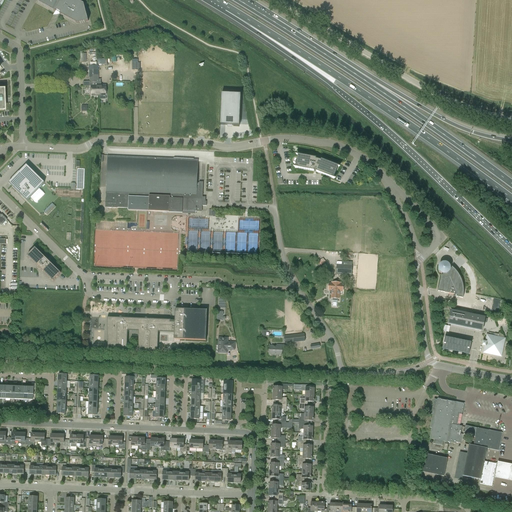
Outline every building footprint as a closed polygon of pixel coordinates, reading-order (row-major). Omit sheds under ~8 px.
[(88,21),(84,4),(76,0),(36,0),(36,1),(55,11),(72,21),(77,24),(88,21)] [(98,66),(89,66),(89,82),(83,82),(83,86),(91,86),(91,96),(99,96),(98,83),(99,83),(99,82),(98,79),(98,66)] [(244,96),(225,96),(225,128),(244,128),(244,96)] [(295,167),(313,171),(314,170),(316,171),(334,178),(333,178),(338,166),(338,167),(338,166),(321,159),(320,160),(316,159),(316,158),(297,154),(297,155),(295,167)] [(128,210),(148,211),(182,212),(182,213),(195,213),(195,212),(196,212),(196,210),(201,211),(201,206),(206,206),(206,201),(202,201),(202,198),(201,198),(202,183),(197,183),(198,160),(107,156),(106,194),(110,194),(110,198),(106,198),(105,206),(107,208),(115,208),(115,206),(117,206),(117,208),(128,208),(128,210)] [(26,165),(9,183),(27,201),(44,183),(26,165)] [(41,214),(47,208),(38,200),(33,205),(41,214)] [(53,203),(44,211),(47,215),(56,207),(53,203)] [(27,256),(53,281),(61,273),(35,248),(27,256)] [(336,275),(351,276),(352,266),(352,262),(345,262),(345,265),(337,265),(336,275)] [(438,291),(456,295),(456,296),(463,298),(463,297),(463,296),(463,295),(463,293),(464,293),(464,292),(464,291),(464,289),(463,288),(463,287),(463,285),(463,284),(462,283),(462,281),(462,280),(461,279),(461,278),(460,277),(459,276),(459,275),(458,274),(458,273),(457,272),(455,270),(455,269),(454,268),(453,268),(452,267),(451,268),(449,267),(449,266),(449,265),(448,264),(447,264),(447,263),(446,263),(445,263),(444,263),(443,263),(442,263),(441,263),(441,264),(440,264),(440,265),(439,266),(439,267),(439,268),(439,269),(439,270),(439,271),(440,271),(440,272),(441,272),(442,273),(443,273),(442,275),(442,274),(441,274),(438,291)] [(332,298),(332,301),(337,301),(338,299),(339,299),(339,291),(343,291),(343,284),(341,284),(341,283),(331,282),(331,283),(329,283),(328,289),(330,289),(330,290),(330,298),(332,298)] [(207,310),(175,309),(175,321),(170,320),(147,319),(147,318),(145,318),(145,319),(122,318),(122,317),(120,317),(120,318),(107,317),(107,318),(108,343),(108,344),(108,345),(108,346),(109,347),(110,348),(110,349),(111,349),(112,350),(113,350),(114,350),(127,351),(128,331),(138,331),(138,344),(138,345),(139,345),(139,346),(139,347),(139,348),(140,349),(141,350),(142,351),(143,351),(144,351),(145,352),(158,352),(158,332),(174,333),(174,339),(206,340),(207,310)] [(483,331),(485,317),(450,310),(447,324),(483,331)] [(285,344),(305,341),(304,334),(284,336),(285,344)] [(487,354),(501,357),(505,339),(487,335),(485,342),(483,342),(482,345),(485,346),(484,352),(487,353),(487,354)] [(234,350),(235,343),(227,342),(228,338),(219,338),(218,353),(227,353),(227,350),(234,350)] [(471,344),(444,338),(442,350),(468,355),(471,344)] [(285,345),(280,345),(276,345),(276,346),(269,346),(269,355),(282,355),(282,350),(285,350),(285,345)] [(63,372),(63,375),(58,374),(58,381),(66,381),(67,375),(70,375),(70,372),(63,372)] [(87,376),(90,376),(90,382),(98,382),(98,376),(93,376),(94,373),(87,372),(87,376)] [(130,374),(130,377),(125,377),(125,384),(133,384),(134,377),(137,378),(137,374),(130,374)] [(154,378),(157,378),(157,385),(165,385),(165,379),(160,378),(161,375),(151,375),(151,378),(154,378)] [(198,377),(197,380),(193,380),(192,386),(201,386),(201,380),(204,380),(204,377),(198,377)] [(221,381),(224,381),(224,388),(232,388),(233,381),(228,381),(228,378),(221,378),(221,381)] [(31,383),(31,387),(26,387),(26,393),(28,393),(28,400),(32,400),(33,389),(34,390),(34,383),(31,383)] [(281,387),(274,387),(273,393),(282,394),(282,390),(287,390),(287,386),(294,387),(294,385),(281,384),(281,387)] [(308,385),(301,385),(294,385),(294,387),(294,391),(300,391),(306,391),(305,395),(314,395),(314,388),(307,388),(308,385)] [(282,394),(273,393),(273,400),(280,401),(280,403),(287,404),(287,398),(282,398),(282,394)] [(314,395),(305,395),(305,399),(300,398),(300,404),(307,404),(307,402),(314,402),(314,395)] [(461,434),(462,427),(460,426),(464,404),(456,402),(442,399),(442,401),(434,399),(433,407),(436,408),(434,416),(429,439),(434,440),(433,444),(442,446),(443,441),(455,444),(456,443),(459,443),(462,443),(462,444),(465,445),(466,440),(462,439),(463,435),(475,437),(476,430),(465,427),(463,434),(461,434)] [(272,413),(281,413),(281,409),(286,409),(287,404),(280,403),(280,406),(273,406),(272,413)] [(305,414),(313,414),(314,407),(307,407),(307,404),(300,404),(299,410),(305,410),(305,414)] [(281,413),(272,413),(272,419),(279,420),(279,422),(292,423),(292,422),(286,421),(286,417),(281,417),(281,413)] [(292,419),(292,422),(292,423),(297,423),(306,423),(306,421),(313,421),(313,414),(305,414),(301,414),(300,418),(299,418),(299,419),(292,419)] [(272,432),(280,432),(280,428),(292,429),(292,423),(279,422),(279,425),(272,425),(272,432)] [(304,433),(313,433),(313,426),(306,426),(306,423),(297,423),(297,425),(299,425),(299,429),(304,429),(304,433)] [(462,476),(480,480),(484,461),(487,449),(498,451),(502,433),(489,430),(488,432),(476,430),(475,437),(473,445),(468,444),(467,453),(459,452),(457,465),(454,479),(461,480),(462,476)] [(6,432),(0,432),(0,444),(7,445),(7,447),(9,447),(9,444),(9,438),(6,438),(6,432)] [(280,432),(272,432),(271,438),(278,439),(278,441),(285,442),(285,436),(280,436),(280,432)] [(18,441),(19,433),(12,433),(12,438),(9,438),(9,444),(9,447),(10,447),(10,445),(15,445),(15,441),(18,441)] [(19,433),(18,441),(21,441),(21,445),(28,445),(28,439),(25,439),(25,433),(19,433)] [(38,442),(38,434),(31,433),(31,439),(28,439),(28,445),(34,446),(34,442),(38,442)] [(313,433),(304,433),(304,437),(298,437),(298,441),(296,440),(296,442),(305,442),(305,440),(312,440),(313,433)] [(38,434),(38,442),(41,442),(41,446),(47,446),(48,439),(44,439),(45,434),(38,434)] [(57,443),(57,434),(51,434),(51,440),(48,439),(47,446),(54,447),(54,443),(57,443)] [(57,434),(57,443),(64,443),(64,447),(67,447),(67,440),(64,440),(64,435),(57,434)] [(77,444),(77,435),(70,435),(70,440),(67,440),(67,447),(77,448),(77,444)] [(77,435),(77,444),(80,444),(80,448),(86,448),(86,441),(83,441),(84,435),(77,435)] [(96,444),(96,436),(90,436),(90,441),(86,441),(86,448),(89,448),(89,447),(96,447),(96,446),(96,444)] [(103,441),(103,436),(96,436),(96,444),(96,446),(100,446),(100,445),(103,445),(102,449),(106,449),(106,442),(103,441)] [(115,445),(116,437),(109,437),(109,442),(106,442),(106,449),(109,449),(109,445),(115,445)] [(125,442),(122,442),(122,437),(116,437),(115,445),(119,445),(119,449),(125,449),(125,442)] [(131,449),(132,446),(138,446),(138,438),(132,437),(132,441),(129,441),(128,449),(131,449)] [(145,438),(138,438),(138,446),(142,446),(142,451),(148,451),(148,443),(145,443),(145,438)] [(151,444),(148,443),(148,451),(148,450),(151,451),(151,447),(157,447),(158,439),(151,438),(151,444)] [(158,439),(157,447),(161,447),(161,451),(167,451),(167,444),(164,444),(164,439),(158,439)] [(177,448),(177,439),(171,439),(170,444),(167,444),(167,451),(170,451),(170,447),(177,448)] [(177,439),(177,448),(180,448),(180,452),(186,452),(187,445),(184,445),(184,440),(177,439)] [(196,449),(197,440),(190,440),(190,445),(187,445),(186,452),(190,452),(190,448),(196,449)] [(197,440),(196,449),(203,449),(203,453),(206,453),(206,446),(203,446),(203,440),(197,440)] [(216,449),(216,441),(209,441),(209,446),(206,446),(206,453),(206,455),(209,455),(209,449),(216,449)] [(216,441),(216,449),(220,449),(220,453),(225,454),(226,444),(223,444),(223,441),(216,441)] [(235,450),(235,442),(229,441),(229,445),(226,444),(225,454),(231,454),(232,450),(235,450)] [(271,451),(279,451),(279,448),(285,448),(285,442),(278,441),(278,444),(271,444),(271,451)] [(303,452),(312,452),(312,446),(305,445),(305,442),(296,442),(296,444),(298,444),(298,448),(303,449),(303,452)] [(279,451),(271,451),(271,457),(278,458),(277,460),(284,461),(284,455),(279,455),(279,451)] [(312,452),(303,452),(303,456),(298,456),(297,461),(304,462),(304,459),(311,459),(312,452)] [(444,476),(447,458),(426,454),(423,472),(444,476)] [(270,470),(279,470),(279,466),(284,467),(284,461),(277,460),(277,463),(270,463),(270,470)] [(302,471),(311,471),(311,465),(304,464),(304,462),(297,461),(297,467),(302,468),(302,471)] [(480,484),(491,486),(496,464),(484,461),(480,480),(480,484)] [(497,462),(494,478),(504,480),(511,481),(511,464),(507,464),(497,462)] [(17,465),(17,474),(24,474),(24,470),(27,470),(27,463),(24,463),(24,466),(17,465)] [(36,475),(37,466),(30,466),(30,463),(27,463),(27,470),(30,470),(30,474),(36,475)] [(101,477),(102,469),(95,469),(95,463),(92,463),(92,465),(92,472),(95,472),(95,477),(101,477)] [(50,467),(49,475),(56,475),(56,470),(59,471),(59,464),(56,464),(56,467),(50,467)] [(69,476),(69,468),(65,467),(66,465),(65,464),(59,464),(59,471),(62,471),(62,476),(69,476)] [(82,468),(82,476),(89,477),(89,472),(92,472),(92,465),(89,465),(89,468),(82,468)] [(121,478),(121,473),(124,473),(124,466),(121,466),(121,470),(115,469),(114,478),(121,478)] [(127,473),(130,473),(130,478),(137,479),(137,470),(131,470),(131,467),(127,466),(127,473)] [(150,471),(150,479),(157,479),(157,474),(160,475),(160,466),(157,466),(157,471),(150,471)] [(169,480),(170,472),(166,471),(166,469),(163,469),(163,468),(163,466),(160,466),(160,475),(163,475),(163,480),(169,480)] [(183,472),(182,481),(189,481),(189,476),(192,476),(193,470),(192,470),(192,466),(189,466),(189,472),(183,472)] [(215,471),(215,482),(221,482),(222,477),(225,477),(225,469),(222,469),(221,471),(215,471)] [(234,474),(228,474),(228,469),(225,469),(225,477),(228,477),(228,482),(234,483),(234,474)] [(202,481),(202,473),(196,473),(196,470),(193,470),(192,476),(195,476),(195,481),(202,481)] [(279,470),(270,470),(270,477),(277,477),(276,480),(283,480),(284,474),(278,474),(279,470)] [(310,478),(310,477),(311,477),(311,476),(311,471),(302,471),(302,475),(297,475),(296,481),(303,481),(303,478),(310,478)] [(269,489),(278,490),(278,485),(283,486),(283,480),(276,480),(276,483),(269,482),(269,489)] [(310,484),(303,484),(303,481),(296,481),(296,487),(301,487),(301,491),(310,491),(310,484)] [(278,490),(269,489),(269,496),(276,496),(276,499),(285,499),(285,498),(283,498),(283,493),(277,493),(278,490)] [(268,504),(268,508),(277,509),(277,505),(282,505),(283,501),(287,501),(287,499),(285,499),(276,499),(276,502),(268,502),(268,503),(268,504)] [(317,511),(318,503),(311,502),(310,510),(308,509),(307,511),(313,511),(314,511),(317,511)] [(335,511),(336,502),(330,502),(329,511),(327,511),(326,511),(335,511)] [(318,503),(317,511),(321,511),(326,511),(327,511),(327,510),(324,510),(324,503),(318,503)] [(343,503),(342,511),(353,511),(354,507),(352,507),(352,504),(349,504),(349,503),(343,503)]
